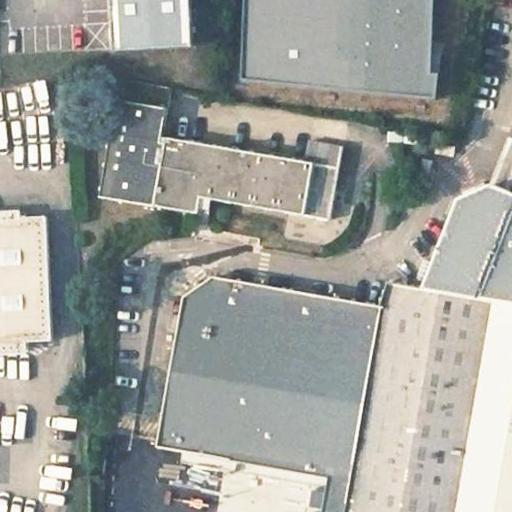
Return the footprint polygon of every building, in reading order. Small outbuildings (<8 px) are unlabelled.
[(194,48),(191,0),(111,0),(114,51),(194,48)] [(244,0),(242,77),(437,101),(434,0),(244,0)] [(304,162),(166,139),(175,90),(123,81),(103,197),(198,213),(198,208),(201,196),(211,198),(330,219),(342,146),(308,140),(304,162)] [(465,200),(489,189),(487,183),(462,194),(465,200)] [(511,511),(511,194),(493,187),(489,189),(465,200),(461,202),(426,290),(391,284),(379,305),(213,275),(185,294),(157,445),(224,458),(221,475),(230,476),(223,511),(511,511)] [(209,210),(211,198),(201,196),(198,208),(209,210)] [(0,344),(29,344),(54,343),(49,219),(24,220),(0,221),(0,344)] [(0,344),(0,354),(30,354),(29,344),(0,344)] [(157,445),(154,463),(221,475),(224,458),(157,445)]
